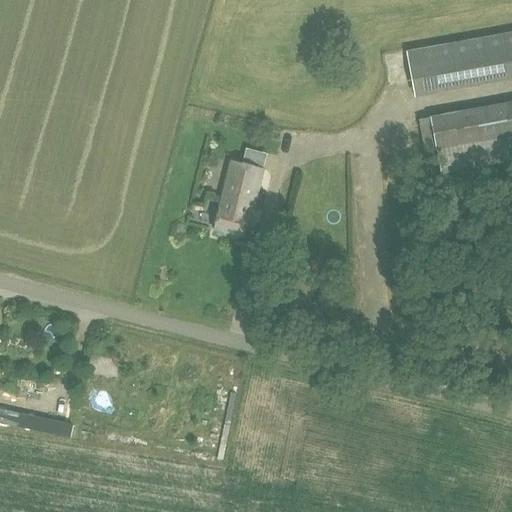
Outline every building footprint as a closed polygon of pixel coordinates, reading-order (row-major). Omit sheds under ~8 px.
[(412,96),(511,78),(511,33),(405,52),(412,96)] [(439,173),(511,159),(511,103),(417,120),(422,151),(434,149),(439,173)] [(260,138),(271,140),(273,131),(262,128),(260,138)] [(227,162),(216,207),(210,230),(239,238),(244,216),(247,217),(259,170),(227,162)] [(73,425),(51,420),(48,434),(70,439),(73,425)]
